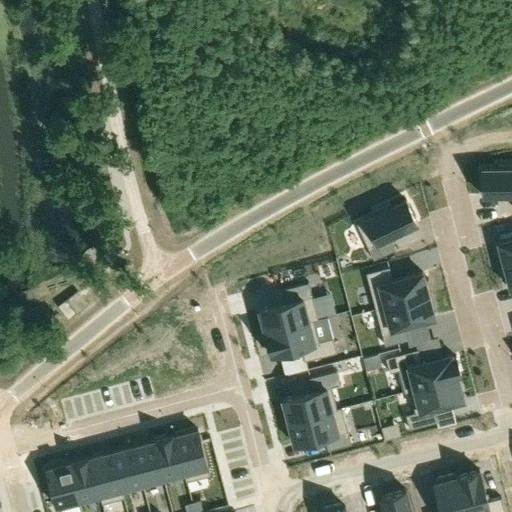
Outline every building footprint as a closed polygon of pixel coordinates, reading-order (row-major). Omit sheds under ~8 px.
[(498,165),(480,165),(481,194),(511,193),(511,160),(498,161),(498,165)] [(376,210),(355,220),(373,258),(395,248),(389,235),(417,222),(405,196),(391,203),(390,201),(374,208),(376,210)] [(499,246),(495,247),(500,264),(511,260),(511,234),(497,239),(499,246)] [(511,260),(500,264),(504,281),(508,280),(509,287),(511,286),(511,260)] [(389,265),(366,271),(375,308),(429,294),(423,271),(392,279),(389,265)] [(289,300),(259,308),(265,332),(318,318),(309,281),(285,287),(289,300)] [(78,291),(59,305),(68,317),(87,303),(78,291)] [(429,294),(375,308),(385,344),(408,338),(404,324),(435,316),(429,294)] [(318,318),(265,332),(271,354),(301,346),(304,359),(337,351),(333,336),(319,340),(314,319),(318,318)] [(418,347),(385,356),(389,371),(398,368),(404,391),(409,389),(457,377),(460,376),(454,354),(451,355),(451,352),(421,360),(418,347)] [(378,353),(363,357),(366,369),(381,365),(378,353)] [(312,390),(282,398),(288,421),(342,407),(341,406),(336,407),(331,386),(340,383),(337,369),(309,376),(312,390)] [(415,411),(405,413),(409,428),(436,420),(433,408),(463,400),(457,377),(409,389),(415,411)] [(342,407),(288,421),(294,443),(324,436),(328,449),(351,443),(342,407)] [(198,428),(175,434),(187,480),(210,474),(198,428)] [(175,434),(154,439),(165,481),(164,476),(184,471),(186,480),(187,480),(175,434)] [(154,439),(133,445),(144,487),(165,481),(154,439)] [(133,445),(112,450),(124,497),(123,492),(144,487),(133,445)] [(112,450),(91,456),(103,502),(124,497),(112,450)] [(91,456),(70,461),(80,503),(81,503),(80,498),(99,493),(102,502),(103,502),(91,456)] [(70,461),(46,468),(57,509),(80,503),(70,461)] [(480,469),(456,475),(466,511),(505,511),(501,496),(488,500),(480,469)] [(441,511),(438,511),(466,511),(456,475),(455,475),(454,472),(435,477),(436,481),(433,481),(441,511)] [(384,511),(412,511),(406,488),(380,495),(384,511)] [(200,498),(192,500),(195,511),(203,510),(200,498)] [(195,511),(192,500),(184,502),(186,511),(195,511)] [(319,511),(346,511),(345,504),(342,505),(341,501),(321,507),(322,510),(319,511)]
